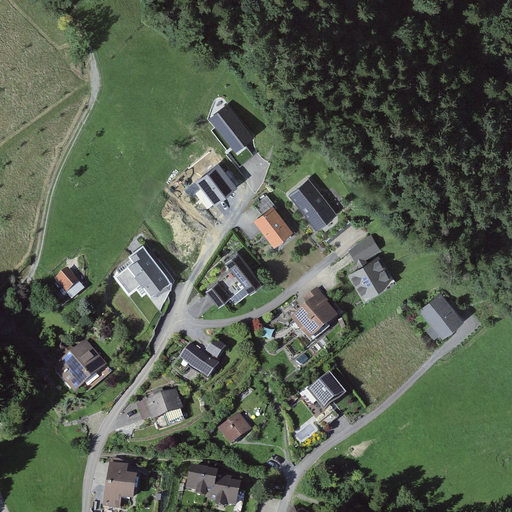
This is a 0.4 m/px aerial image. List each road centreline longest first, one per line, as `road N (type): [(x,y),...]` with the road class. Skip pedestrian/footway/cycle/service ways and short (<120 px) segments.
road 1 (track): [(0,304),(36,262),(52,183),(95,88),(82,31),(61,0)]
road 2 (residential): [(283,511),(304,463),(379,410),(475,322)]
road 3 (residential): [(85,511),(93,454),(177,318)]
road 4 (residential): [(177,318),(241,320),(272,307),(338,254)]
road 5 (residential): [(177,318),(244,200)]
